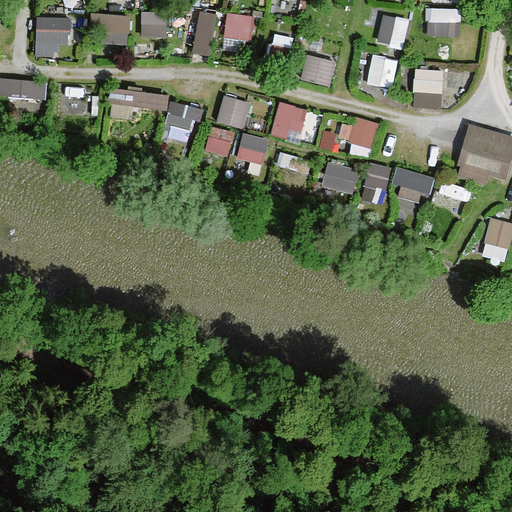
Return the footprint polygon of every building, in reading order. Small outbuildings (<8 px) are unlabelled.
[(462,18),(461,4),(426,6),(426,20),(462,18)] [(210,53),(218,10),(200,7),(193,50),(210,53)] [(98,9),(94,39),(128,44),(132,14),(98,9)] [(141,34),(168,34),(168,9),(141,9),(141,34)] [(227,10),(224,36),(253,39),(256,13),(227,10)] [(403,47),(410,18),(383,12),(377,41),(403,47)] [(36,55),(57,56),(58,41),(72,42),(73,14),(37,13),(36,55)] [(267,56),(288,61),(293,45),(272,39),(267,56)] [(301,76),(330,85),(338,58),(310,49),(301,76)] [(367,81),(391,87),(398,59),(374,53),(367,81)] [(415,66),(414,105),(442,106),(444,66),(415,66)] [(0,93),(46,99),(48,80),(0,73),(0,93)] [(166,126),(169,91),(113,86),(110,123),(164,127),(163,145),(191,147),(192,128),(166,126)] [(243,127),(252,99),(225,91),(217,119),(243,127)] [(172,99),(167,123),(198,128),(202,104),(172,99)] [(281,99),(272,132),(287,135),(290,125),(304,128),(310,106),(281,99)] [(358,114),(348,149),(371,156),(381,120),(358,114)] [(227,157),(236,131),(213,124),(205,149),(227,157)] [(511,134),(475,125),(463,167),(511,179),(511,134)] [(266,161),(269,135),(241,132),(238,158),(266,161)] [(322,186),(355,193),(360,166),(328,159),(322,186)] [(394,196),(395,163),(364,162),(363,195),(394,196)] [(402,165),(394,193),(428,201),(435,173),(402,165)] [(511,218),(487,213),(479,254),(506,260),(511,231),(511,218)]
